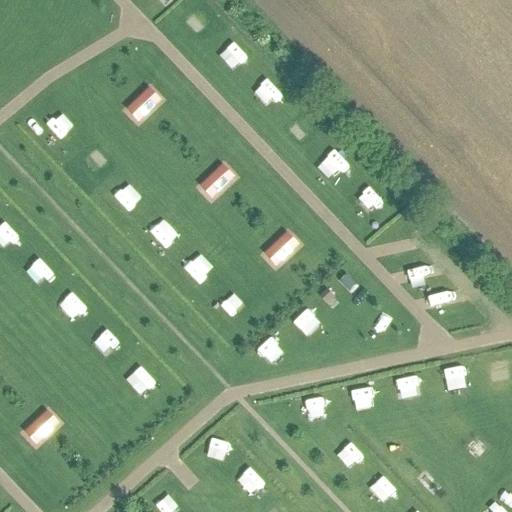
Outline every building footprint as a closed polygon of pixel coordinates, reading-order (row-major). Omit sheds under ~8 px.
[(126,111),(138,124),(161,102),(149,90),(126,111)] [(199,188),(211,200),(234,179),(222,167),(199,188)] [(263,255),(275,268),(298,247),(286,234),(263,255)] [(319,298),(326,305),(333,298),(326,291),(319,298)] [(24,434),(36,446),(59,425),(47,412),(24,434)] [(470,441),(482,450),(488,442),(476,433),(470,441)] [(237,496),(255,487),(245,468),(227,477),(237,496)] [(284,511),(271,498),(260,508),(263,511),(284,511)]
